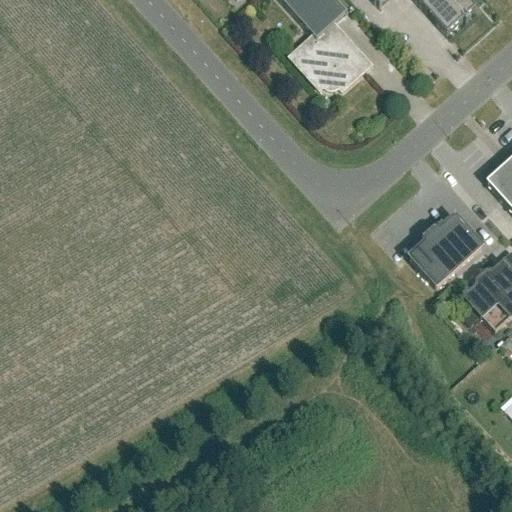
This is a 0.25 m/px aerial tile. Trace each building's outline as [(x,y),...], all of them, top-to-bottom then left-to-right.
[(367,71),(332,32),(346,18),(329,0),(276,0),(275,1),(315,45),(293,64),(290,62),(289,62),(319,95),(323,91),(326,94),(330,95),(334,95),(338,92),(341,96),(371,69),(370,68),(367,71)] [(367,0),(378,12),(392,0),(413,0),(412,2),(427,19),(429,17),(435,25),(434,27),(446,40),(474,14),(461,0),(367,0)] [(511,218),(511,165),(485,189),(511,218)] [(480,253),(454,224),(440,236),(440,235),(438,237),(435,236),(434,235),(432,236),(433,237),(425,244),(424,244),(423,245),(424,246),(424,250),(422,251),(423,251),(409,263),(436,293),(480,253)] [(511,258),(510,258),(500,267),(501,267),(500,268),(502,271),(493,279),(492,279),(491,280),(487,280),(486,279),(476,289),(476,290),(476,294),(475,295),(464,305),(494,338),(511,321),(511,258)]
